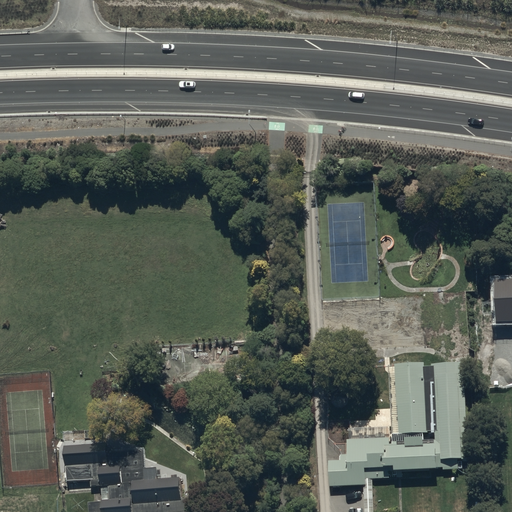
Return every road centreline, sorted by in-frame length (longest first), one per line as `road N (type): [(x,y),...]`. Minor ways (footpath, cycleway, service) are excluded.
road 1 (trunk): [(511,120),(264,93),(0,92)]
road 2 (trunk): [(0,56),(221,55),(511,83)]
